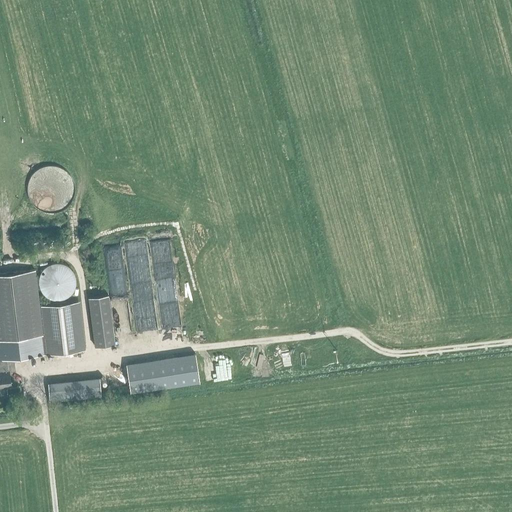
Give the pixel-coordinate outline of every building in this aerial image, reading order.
[(73,167),(35,168),(36,209),(73,208),(73,167)] [(62,264),(57,263),(52,264),(47,266),(43,269),(40,274),(39,279),(39,284),(40,289),(43,294),(47,297),(52,299),(57,300),(62,299),(67,297),(71,294),(74,289),(75,284),(76,279),(74,274),(71,269),(67,266),(62,264)] [(0,273),(0,388),(8,387),(7,372),(13,371),(12,359),(42,355),(33,270),(0,273)] [(113,345),(107,296),(87,298),(93,347),(113,345)] [(81,350),(75,302),(39,307),(45,355),(81,350)] [(223,377),(238,376),(238,369),(223,369),(223,377)] [(100,395),(99,378),(47,382),(49,399),(100,395)]
